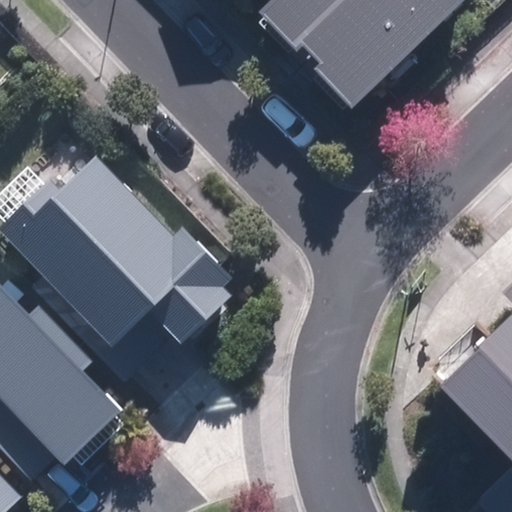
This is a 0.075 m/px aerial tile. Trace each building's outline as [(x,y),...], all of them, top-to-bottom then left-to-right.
[(315,66),(309,72),(349,113),(465,0),(270,0),(254,16),(291,54),(297,48),(315,66)] [(178,349),(240,291),(182,229),(169,241),(80,146),(0,221),(0,234),(107,348),(144,313),(178,349)] [(127,425),(79,374),(91,362),(37,304),(25,316),(0,289),(0,450),(32,484),(56,462),(62,468),(72,458),(81,468),(127,425)] [(511,511),(511,290),(418,383),(506,471),(464,511),(511,511)] [(0,511),(6,511),(19,500),(0,480),(0,511)]
